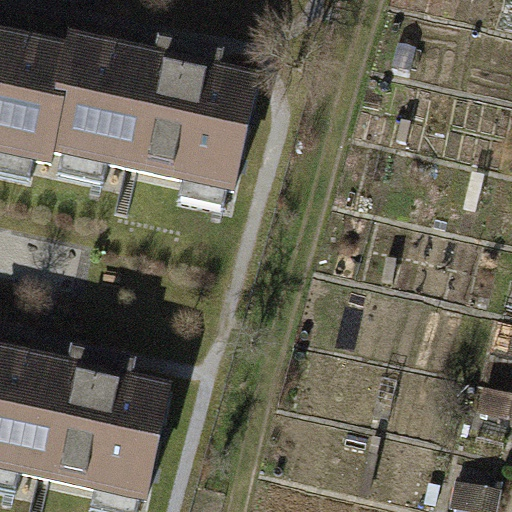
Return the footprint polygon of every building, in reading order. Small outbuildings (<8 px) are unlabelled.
[(79,0),(37,0),(77,8),(79,0)] [(0,155),(52,167),(55,155),(51,154),(72,58),(69,58),(6,44),(5,49),(0,47),(0,155)] [(141,61),(72,46),(69,58),(72,58),(51,154),(55,155),(235,194),(259,86),(217,77),(220,63),(163,50),(158,70),(149,68),(140,66),(141,61)] [(53,370),(0,358),(0,470),(147,503),(171,395),(129,386),(132,371),(75,359),(71,379),(61,377),(52,375),(53,370)] [(511,392),(487,387),(480,422),(511,428),(511,392)] [(499,511),(505,483),(462,474),(455,509),(469,511),(499,511)]
